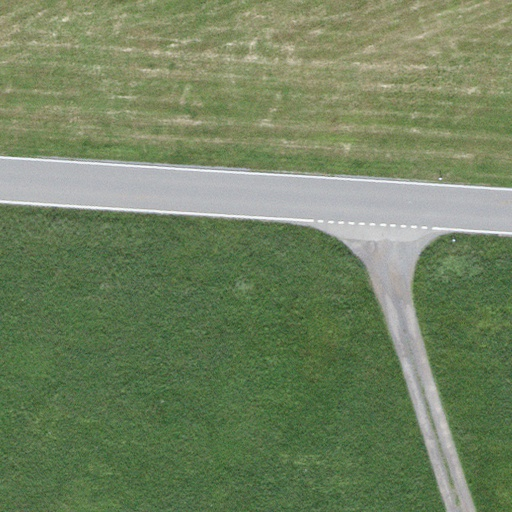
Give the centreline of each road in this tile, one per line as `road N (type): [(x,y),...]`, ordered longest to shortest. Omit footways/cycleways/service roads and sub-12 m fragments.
road 1 (tertiary): [(511,190),(0,156)]
road 2 (track): [(358,181),(465,511)]
